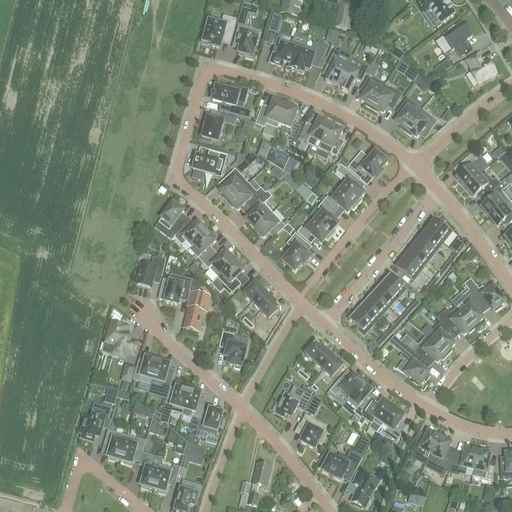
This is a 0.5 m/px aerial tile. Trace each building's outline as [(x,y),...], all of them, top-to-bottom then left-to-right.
[(281,13),(291,16),(297,17),(301,0),(283,0),(283,2),(284,2),(281,13)] [(450,7),(446,2),(444,0),(419,0),(415,4),(434,30),(455,15),(455,14),(450,7)] [(248,3),(245,11),(260,16),(263,8),(248,3)] [(348,30),(352,14),(339,11),(336,28),(348,30)] [(230,42),(236,21),(224,18),(221,26),(218,25),(219,23),(211,21),(211,23),(209,22),(205,38),(203,37),(201,44),(208,46),(208,45),(211,46),(211,47),(220,50),(223,40),(230,42)] [(275,34),(277,35),(280,26),(270,23),(268,31),(275,34)] [(472,38),(462,24),(456,29),(455,28),(449,32),(450,33),(443,38),(452,52),(455,50),(461,58),(466,54),(467,55),(472,51),(468,45),(468,46),(465,42),(472,38)] [(239,26),(235,40),(237,40),(241,42),(240,48),(238,55),(246,57),(245,59),(253,61),(259,39),(249,37),(251,29),(239,26)] [(271,46),(275,34),(268,31),(264,44),(271,46)] [(277,48),(280,40),(281,36),(277,35),(275,34),(271,46),(276,48),(277,48)] [(285,63),(292,44),(280,40),(277,48),(276,48),(270,64),(282,68),(284,63),(285,63)] [(333,47),(337,50),(341,42),(337,40),(333,47)] [(296,72),(305,46),(292,42),(292,44),(285,63),(292,66),(290,71),(296,72)] [(309,72),(315,56),(322,59),(328,46),(319,43),(318,45),(314,43),(312,49),(305,46),(296,72),(303,75),(305,70),(309,72)] [(400,61),(404,55),(395,49),(392,55),(400,61)] [(338,87),(348,66),(337,60),(340,54),(335,52),(327,66),(333,69),(325,83),(332,86),(333,85),(338,87)] [(484,65),(478,56),(467,62),(473,72),(471,73),(479,86),(489,80),(490,80),(491,79),(492,79),(493,79),(493,78),(494,78),(494,77),(495,77),(495,76),(497,75),(489,62),(484,65)] [(400,63),(408,69),(411,71),(413,70),(405,59),(400,63)] [(372,75),(376,68),(372,65),(368,72),(372,75)] [(360,72),(348,66),(338,87),(342,89),(341,91),(348,94),(356,80),(361,83),(368,69),(363,66),(360,72)] [(414,84),(419,77),(413,72),(408,79),(408,80),(414,84)] [(371,110),(386,86),(369,76),(363,87),(368,90),(361,102),(366,105),(365,107),(371,110)] [(418,88),(424,82),(419,77),(414,84),(418,88)] [(446,88),(444,81),(435,83),(437,91),(446,88)] [(391,91),(385,87),(386,86),(371,110),(377,114),(378,112),(383,115),(390,104),(396,107),(402,96),(392,90),(391,91)] [(236,108),(241,89),(231,87),(230,92),(216,88),(215,92),(212,92),(210,99),(213,100),(212,102),(213,103),(213,102),(232,107),(230,115),(235,117),(237,108),(236,108)] [(400,129),(405,133),(418,116),(422,111),(416,106),(407,100),(399,110),(404,113),(396,124),(401,128),(400,129)] [(279,125),(286,107),(274,102),(269,113),(261,110),(256,125),(264,129),(266,126),(277,130),(279,125)] [(291,130),(298,112),(286,107),(279,125),(291,130)] [(249,121),(251,112),(237,108),(235,117),(249,121)] [(234,127),(236,119),(220,115),(218,122),(208,119),(205,127),(205,126),(204,131),(202,139),(204,140),(203,142),(211,144),(212,142),(218,144),(224,124),(234,127)] [(437,123),(428,116),(424,121),(418,116),(405,133),(411,137),(412,136),(417,140),(425,129),(430,133),(437,123)] [(319,149),(331,127),(319,121),(314,131),(309,129),(303,140),(308,143),(307,145),(319,151),(320,149),(319,149)] [(251,133),(253,125),(246,123),(243,131),(251,133)] [(336,158),(342,146),(337,144),(342,133),(331,127),(319,149),(320,149),(336,158)] [(265,162),(270,150),(271,146),(263,144),(258,157),(265,162)] [(282,172),(283,173),(290,158),(270,150),(265,162),(282,172)] [(194,160),(192,167),(194,168),(193,172),(195,172),(193,180),(202,182),(204,175),(214,177),(221,179),(224,165),(227,157),(210,152),(208,160),(197,157),(196,161),(194,160)] [(381,172),(388,164),(376,153),(366,165),(358,158),(348,169),(361,180),(366,174),(373,181),(375,179),(377,180),(382,174),(381,172)] [(465,190),(483,174),(478,168),(482,165),(472,154),(461,164),(467,171),(456,180),(465,190)] [(511,160),(506,154),(505,154),(501,158),(506,164),(511,160)] [(244,161),(245,158),(238,156),(236,163),(240,166),(243,163),(244,161)] [(338,165),(341,167),(344,169),(349,164),(343,159),(338,165)] [(284,173),(291,177),(295,170),(287,166),(284,173)] [(228,204),(248,185),(235,171),(224,180),(229,185),(220,193),(224,197),(222,198),(228,204)] [(287,175),(283,173),(282,172),(276,178),(280,182),(283,179),(287,175)] [(493,182),(484,172),(483,174),(465,190),(474,199),(484,191),(488,196),(500,185),(495,179),(493,182)] [(358,207),(362,202),(360,200),(364,195),(354,186),(359,181),(349,173),(344,178),(346,180),(338,190),(358,207)] [(303,186),(287,175),(283,179),(296,192),(303,186)] [(489,219),(510,203),(502,193),(510,186),(506,180),(500,185),(488,196),(492,200),(481,209),(489,219)] [(308,187),(313,191),(318,185),(313,181),(308,187)] [(248,185),(228,204),(233,210),(234,208),(238,212),(246,204),(250,209),(265,195),(267,193),(269,192),(265,187),(261,191),(261,190),(256,194),(248,185)] [(358,207),(338,190),(330,199),(328,198),(323,204),(333,212),(337,206),(347,215),(352,210),(353,212),(358,207)] [(306,203),(312,194),(308,191),(301,198),(306,203)] [(254,231),(272,214),(264,205),(272,198),(267,193),(265,195),(250,209),(254,213),(246,221),(254,231)] [(511,226),(511,225),(511,205),(510,203),(489,219),(497,229),(502,226),(506,230),(511,226)] [(180,208),(175,204),(174,205),(173,205),(158,224),(176,237),(183,227),(177,222),(184,213),(179,209),(180,208)] [(332,237),(336,232),(334,231),(338,226),(328,217),(333,212),(323,204),(318,209),(321,212),(312,221),(332,237)] [(272,214),(254,231),(263,240),(272,232),(276,237),(283,231),(285,228),(288,226),(289,224),(287,222),(283,226),(272,214)] [(332,237),(312,221),(304,231),(302,229),(297,234),(307,242),(312,237),(322,246),(326,241),(328,242),(332,237)] [(444,230),(434,223),(435,222),(435,221),(427,231),(444,244),(452,234),(445,228),(444,230)] [(207,233),(198,224),(190,232),(184,226),(183,227),(176,237),(174,239),(182,247),(186,243),(191,249),(193,247),(207,233)] [(285,228),(283,231),(290,236),(294,231),(288,226),(285,228)] [(436,254),(444,244),(427,231),(420,241),(436,254)] [(204,265),(213,256),(207,251),(216,242),(207,233),(193,247),(198,252),(195,256),(200,261),(203,264),(204,265)] [(304,266),(310,260),(308,258),(309,257),(301,249),(305,244),(295,236),(287,245),(293,251),(283,263),(295,273),(302,265),(304,266)] [(429,263),(436,254),(420,241),(412,250),(429,263)] [(462,245),(455,253),(459,256),(465,247),(462,245)] [(422,273),(429,263),(412,250),(405,260),(422,273)] [(467,256),(471,262),(479,256),(475,251),(467,256)] [(235,263),(226,254),(218,262),(213,256),(204,265),(218,280),(235,263)] [(162,278),(166,262),(153,258),(151,267),(141,265),(136,286),(152,289),(155,276),(162,278)] [(414,283),(422,273),(405,260),(397,270),(414,283)] [(232,295),(241,286),(236,280),(244,272),(235,263),(218,280),(232,295)] [(398,301),(406,292),(390,277),(382,286),(398,301)] [(161,288),(158,301),(165,302),(165,303),(164,303),(164,304),(165,304),(178,307),(179,308),(179,307),(183,293),(189,294),(192,282),(181,279),(179,285),(170,282),(169,282),(169,283),(168,290),(161,288)] [(198,293),(201,284),(193,282),(191,291),(198,293)] [(252,304),(264,293),(256,284),(244,296),(252,304)] [(390,310),(398,301),(382,286),(374,295),(390,310)] [(469,292),(480,306),(485,302),(493,313),(495,312),(496,313),(502,309),(501,307),(505,304),(494,288),(493,289),(492,287),(486,292),(483,288),(479,291),(476,286),(476,287),(469,292)] [(425,288),(420,295),(425,299),(430,293),(426,290),(427,289),(425,288)] [(456,309),(475,330),(480,325),(479,324),(483,320),(475,310),(480,306),(469,292),(462,297),(466,301),(456,309)] [(261,313),(272,301),(264,293),(252,304),(261,313)] [(201,312),(204,297),(194,294),(190,309),(189,309),(184,330),(198,333),(204,312),(201,312)] [(382,319),(390,310),(374,295),(366,304),(382,319)] [(222,319),(228,313),(217,301),(213,305),(215,307),(213,309),(222,319)] [(269,322),(281,310),(272,301),(261,313),(269,322)] [(373,328),(382,319),(366,304),(357,313),(373,328)] [(438,320),(441,323),(450,332),(455,327),(464,337),(468,333),(470,334),(475,330),(456,309),(451,314),(449,316),(446,313),(438,320)] [(373,328),(357,313),(349,322),(349,323),(350,322),(359,330),(357,331),(364,338),(373,328)] [(134,356),(138,344),(130,342),(131,338),(125,336),(127,328),(112,323),(106,343),(115,346),(113,354),(124,358),(126,353),(134,356)] [(426,337),(448,357),(452,351),(451,350),(455,346),(445,337),(450,332),(441,323),(436,328),(433,331),(427,326),(421,334),(426,337)] [(388,339),(395,331),(392,328),(385,336),(388,339)] [(242,369),(247,350),(232,346),(234,336),(223,334),(219,349),(227,351),(225,359),(230,360),(228,366),(235,368),(234,370),(240,372),(240,369),(242,369)] [(418,348),(414,353),(423,361),(428,356),(438,365),(442,361),(443,362),(448,357),(426,337),(421,343),(422,344),(418,348)] [(314,364),(325,351),(316,343),(305,356),(314,364)] [(323,372),(334,359),(325,351),(314,364),(323,372)] [(426,383),(430,377),(429,376),(430,375),(419,367),(423,361),(414,353),(409,359),(405,364),(409,367),(408,368),(409,368),(405,373),(406,374),(405,375),(414,381),(413,383),(419,387),(420,386),(421,387),(424,382),(426,383)] [(133,381),(151,386),(159,360),(152,358),(152,361),(146,359),(142,370),(137,369),(133,381)] [(332,380),(343,367),(334,359),(323,372),(332,380)] [(165,362),(159,360),(151,386),(151,387),(169,392),(173,379),(167,378),(171,366),(164,364),(165,362)] [(130,382),(134,368),(126,366),(122,380),(130,382)] [(406,378),(397,372),(395,375),(404,382),(406,378)] [(358,380),(354,376),(346,385),(340,380),(329,392),(335,397),(336,398),(339,394),(348,402),(364,383),(359,379),(358,380)] [(127,393),(130,382),(124,381),(121,391),(127,393)] [(362,418),(370,408),(371,407),(364,402),(372,393),(368,389),(369,388),(364,383),(348,402),(356,410),(353,413),(361,420),(362,418)] [(169,415),(170,412),(180,415),(182,415),(189,392),(184,391),(184,388),(178,386),(178,389),(177,388),(173,400),(168,398),(167,401),(165,408),(163,413),(169,415)] [(118,393),(108,390),(106,397),(116,399),(118,393)] [(201,395),(201,393),(195,391),(194,394),(190,392),(184,411),(190,413),(189,418),(200,421),(204,409),(198,407),(202,396),(201,395)] [(304,412),(311,398),(304,394),(300,402),(285,395),(279,406),(277,405),(273,412),(276,413),(275,415),(284,420),(286,417),(292,420),(297,409),(304,412)] [(322,402),(315,396),(306,413),(310,415),(316,404),(320,406),(322,402)] [(383,401),(380,405),(375,402),(371,407),(370,408),(362,418),(366,421),(372,425),(373,423),(381,428),(379,431),(394,409),(392,407),(392,405),(388,402),(386,403),(383,401)] [(85,428),(82,439),(94,443),(95,438),(100,439),(105,422),(107,423),(111,410),(103,408),(99,419),(93,418),(92,420),(86,418),(83,427),(85,428)] [(397,411),(394,409),(379,431),(380,431),(383,426),(388,430),(387,432),(387,436),(396,443),(404,432),(398,428),(406,417),(403,415),(403,413),(399,410),(397,411)] [(200,423),(196,436),(196,437),(206,440),(208,437),(216,439),(219,429),(221,429),(224,421),(221,420),(223,414),(223,412),(217,410),(216,412),(210,410),(206,424),(200,423)] [(152,421),(153,417),(146,411),(144,419),(152,421)] [(153,416),(153,417),(152,421),(148,434),(160,438),(162,432),(164,425),(160,421),(153,416)] [(322,446),(326,437),(317,432),(320,425),(306,417),(300,427),(307,431),(301,444),(315,451),(318,444),(322,446)] [(164,425),(162,432),(160,438),(167,440),(170,430),(166,426),(164,425)] [(187,443),(170,430),(167,440),(165,446),(175,449),(174,454),(183,457),(184,453),(186,445),(187,443)] [(120,462),(127,438),(108,432),(104,446),(111,448),(108,459),(108,462),(114,463),(115,461),(120,462)] [(434,436),(429,433),(422,445),(416,442),(410,453),(421,458),(424,453),(431,456),(441,437),(435,434),(434,436)] [(187,443),(186,445),(193,447),(196,437),(196,436),(189,434),(187,443)] [(449,475),(453,461),(446,457),(452,445),(446,442),(447,441),(441,437),(431,456),(438,460),(435,466),(440,468),(439,470),(449,475)] [(143,455),(146,443),(127,438),(121,463),(125,464),(125,466),(131,468),(132,466),(133,466),(136,455),(142,456),(143,455)] [(184,453),(192,456),(194,456),(197,448),(193,447),(186,445),(184,453)] [(390,448),(387,453),(392,456),(396,452),(390,448)] [(474,472),(478,451),(472,449),(471,451),(465,450),(462,463),(454,461),(453,461),(449,475),(459,477),(460,475),(465,476),(466,470),(474,472)] [(492,482),(495,470),(488,468),(491,455),(485,454),(485,452),(478,451),(474,472),(481,473),(480,479),(492,482)] [(189,464),(192,456),(184,453),(183,457),(182,462),(189,464)] [(354,475),(363,460),(351,453),(350,454),(355,456),(351,463),(340,457),(338,460),(330,456),(322,472),(341,483),(347,472),(354,475)] [(386,463),(391,465),(393,457),(387,453),(384,457),(386,463)] [(511,453),(508,454),(508,455),(506,455),(507,469),(500,469),(501,482),(511,481),(511,453)] [(154,461),(149,459),(141,488),(142,488),(141,490),(147,492),(148,490),(153,491),(160,468),(153,466),(154,461)] [(267,489),(272,469),(258,465),(253,486),(267,489)] [(172,471),(160,468),(153,491),(159,493),(158,495),(164,497),(165,494),(166,495),(172,471)] [(373,495),(375,491),(376,492),(381,482),(371,477),(370,479),(359,473),(352,486),(359,490),(351,504),(354,505),(353,506),(362,511),(363,509),(365,511),(369,502),(371,502),(374,495),(373,495)] [(249,497),(251,486),(243,484),(240,495),(249,497)] [(174,506),(172,511),(189,511),(191,505),(193,506),(195,499),(198,500),(202,488),(194,486),(192,493),(181,490),(176,506),(174,506)] [(494,489),(488,488),(484,503),(494,507),(494,489)] [(257,508),(260,494),(252,493),(248,506),(257,508)] [(245,511),(248,498),(242,496),(239,510),(245,511)] [(305,509),(308,504),(298,497),(295,502),(305,509)] [(462,503),(459,510),(464,511),(465,511),(468,505),(462,503)]
